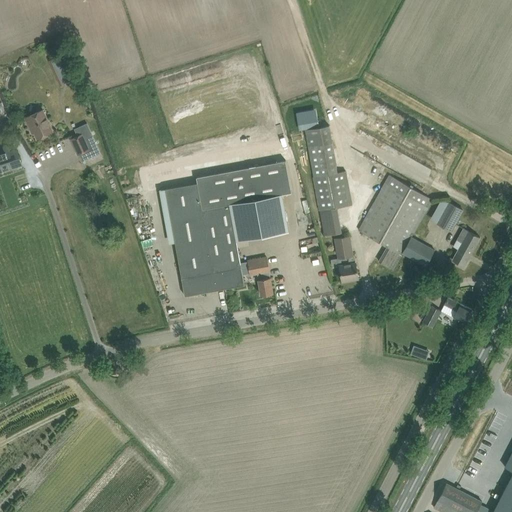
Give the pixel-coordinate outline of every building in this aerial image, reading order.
[(58,55),(50,59),(61,84),(77,77),(67,56),(60,59),(58,55)] [(320,126),(316,108),(297,111),(301,129),(320,126)] [(37,138),(53,131),(43,109),(25,117),(30,127),(32,126),(37,138)] [(14,131),(9,119),(0,123),(0,128),(3,136),(14,131)] [(83,133),(71,139),(78,154),(89,149),(92,156),(100,152),(87,122),(79,126),(83,133)] [(305,129),(320,210),(352,204),(345,170),(338,172),(329,125),(305,129)] [(6,148),(0,150),(0,170),(22,163),(19,154),(17,150),(8,153),(6,148)] [(197,182),(165,188),(185,295),(245,284),(236,235),(262,230),(262,231),(287,226),(281,194),(292,192),(290,182),(286,160),(211,174),(197,176),(196,176),(197,182)] [(210,166),(195,169),(197,176),(211,174),(210,166)] [(426,266),(435,250),(411,237),(428,207),(432,199),(389,175),(359,230),(387,246),(379,261),(394,269),(403,253),(426,266)] [(451,231),(463,210),(449,202),(437,223),(451,231)] [(464,266),(480,237),(463,228),(453,246),(458,248),(452,259),(464,266)] [(350,235),(335,237),(338,258),(345,257),(346,263),(340,265),(342,281),(359,278),(356,262),(355,255),(355,254),(354,254),(350,235)] [(257,273),(261,295),(273,293),(270,277),(268,278),(267,271),(269,271),(267,257),(248,260),(251,274),(257,273)] [(431,305),(423,321),(433,326),(441,311),(464,322),(471,308),(448,297),(441,310),(431,305)] [(481,504),(478,509),(483,511),(511,511),(511,452),(505,467),(511,470),(511,475),(494,510),(481,504)] [(434,507),(443,511),(476,511),(479,508),(482,501),(446,483),(434,507)]
